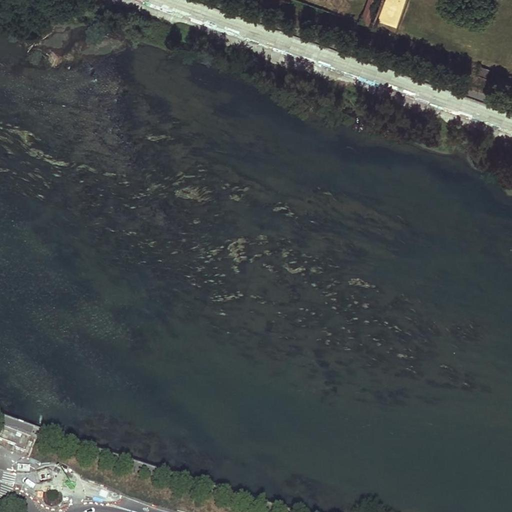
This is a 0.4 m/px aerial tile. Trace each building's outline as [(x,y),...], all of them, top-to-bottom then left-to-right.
[(367,0),(359,23),(366,25),(375,0),(367,0)] [(385,0),(381,25),(399,28),(403,0),(385,0)] [(338,51),(332,72),(410,95),(413,82),(435,89),(434,95),(442,97),(446,83),(338,51)] [(485,77),(488,70),(480,67),(477,74),(485,77)] [(14,450),(25,454),(30,439),(3,429),(0,436),(0,440),(15,447),(14,450)]
